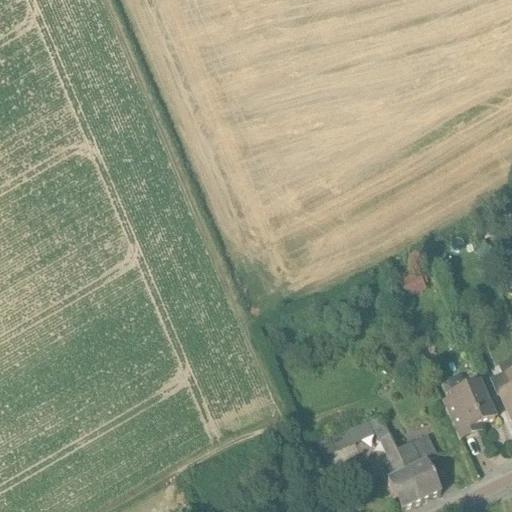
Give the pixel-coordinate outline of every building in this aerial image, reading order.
[(508,294),(511,290),(511,274),(507,269),(495,281),(508,294)] [(408,278),(415,296),(425,292),(423,287),(426,285),(422,273),(408,278)] [(415,296),(408,278),(394,284),(402,301),(415,296)] [(395,385),(415,366),(400,350),(380,369),(395,385)] [(511,427),(511,373),(503,377),(509,391),(511,396),(511,400),(502,405),(511,427)] [(459,443),(482,433),(479,428),(495,421),(480,386),(450,399),(452,402),(442,406),(459,443)] [(502,405),(511,400),(511,396),(509,391),(498,397),(502,405)] [(407,511),(422,505),(397,453),(381,419),(318,446),(323,457),(334,452),(335,454),(377,436),(398,479),(387,484),(400,511),(407,511)] [(397,453),(422,505),(441,496),(426,465),(437,460),(427,439),(397,453)] [(336,485),(363,469),(357,457),(329,473),(336,485)]
